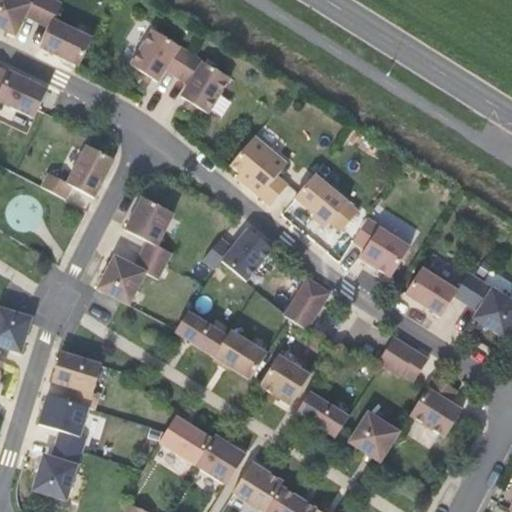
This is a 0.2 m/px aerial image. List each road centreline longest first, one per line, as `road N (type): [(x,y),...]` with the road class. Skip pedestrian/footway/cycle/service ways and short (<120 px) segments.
road 1 (residential): [(511,406),(348,292),(153,132)]
road 2 (residential): [(153,132),(57,303),(0,481)]
road 3 (secondary): [(511,116),(323,0)]
road 4 (residential): [(153,132),(0,48)]
